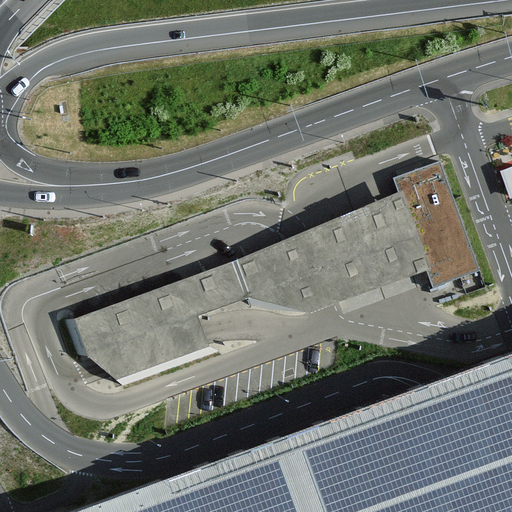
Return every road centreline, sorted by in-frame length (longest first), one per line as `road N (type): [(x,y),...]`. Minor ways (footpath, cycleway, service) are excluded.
road 1 (unclassified): [(74,185),(170,173),(511,56)]
road 2 (motorway): [(0,92),(36,62),(87,43),(437,0)]
